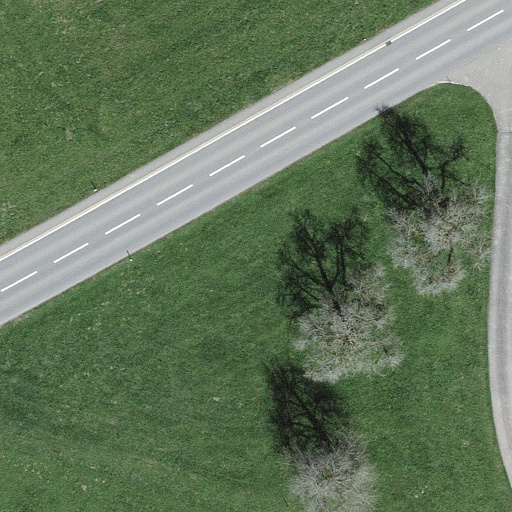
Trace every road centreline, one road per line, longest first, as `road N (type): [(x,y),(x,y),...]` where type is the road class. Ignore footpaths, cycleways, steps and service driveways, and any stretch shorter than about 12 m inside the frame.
road 1 (tertiary): [(0,294),(511,11)]
road 2 (track): [(511,459),(511,334)]
